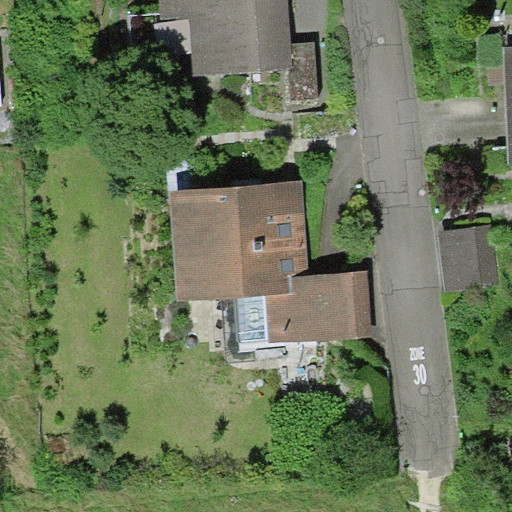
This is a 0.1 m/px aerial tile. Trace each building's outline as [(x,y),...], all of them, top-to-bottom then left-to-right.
[(159,0),(161,20),(190,18),(194,76),(285,70),(293,69),(291,43),(288,0),(159,0)] [(314,41),(291,43),(293,69),(285,70),(288,102),(318,100),(314,41)] [(303,182),(170,191),(178,300),(237,296),(265,294),(293,292),(292,275),(309,274),(303,182)] [(490,225),(438,231),(444,291),(496,285),(490,225)] [(367,270),(309,274),(292,275),(293,292),(265,294),(268,341),(371,335),(367,270)] [(239,343),(268,341),(265,294),(237,296),(239,343)]
